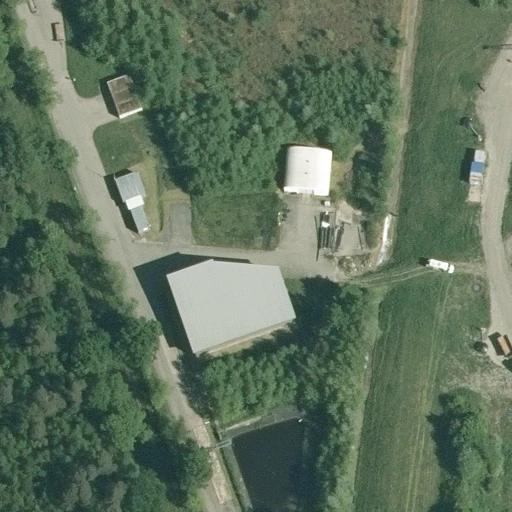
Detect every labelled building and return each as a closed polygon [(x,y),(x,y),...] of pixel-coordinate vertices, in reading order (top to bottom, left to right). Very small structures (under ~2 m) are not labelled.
[(114,120),(141,110),(128,76),(101,86),(114,120)] [(143,163),(129,125),(100,135),(114,173),(143,163)] [(331,196),(332,154),(280,153),(279,195),(331,196)] [(480,170),(481,160),(467,159),(464,183),(474,185),(476,169),(480,170)] [(146,196),(138,175),(117,182),(125,203),(146,196)] [(148,202),(127,210),(131,220),(151,213),(148,202)] [(178,362),(182,362),(295,327),(296,311),(288,311),(277,276),(192,274),(152,286),(161,315),(161,307),(178,362)]
